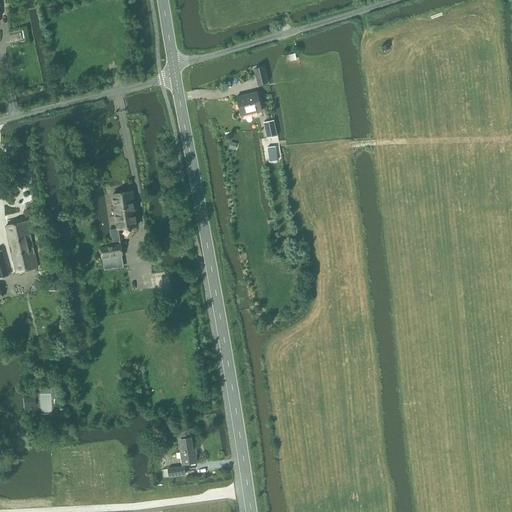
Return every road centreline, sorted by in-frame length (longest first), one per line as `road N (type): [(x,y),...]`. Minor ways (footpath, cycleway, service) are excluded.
road 1 (tertiary): [(251,511),(178,78)]
road 2 (residential): [(175,66),(397,0)]
road 3 (residential): [(0,120),(178,78)]
road 4 (track): [(511,139),(346,146)]
